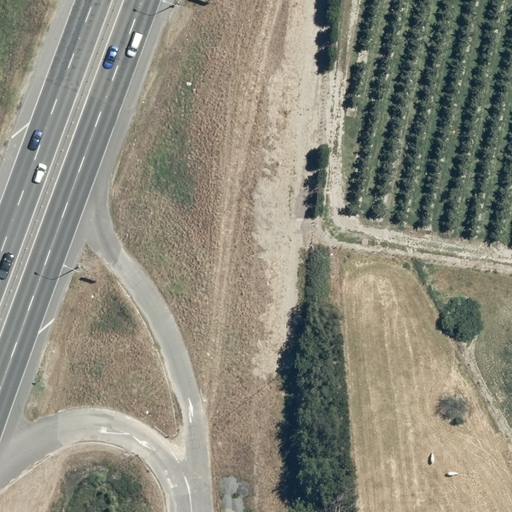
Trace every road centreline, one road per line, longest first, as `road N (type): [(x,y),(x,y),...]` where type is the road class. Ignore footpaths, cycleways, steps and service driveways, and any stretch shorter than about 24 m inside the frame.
road 1 (trunk): [(124,0),(0,335)]
road 2 (trunk): [(0,209),(72,0)]
